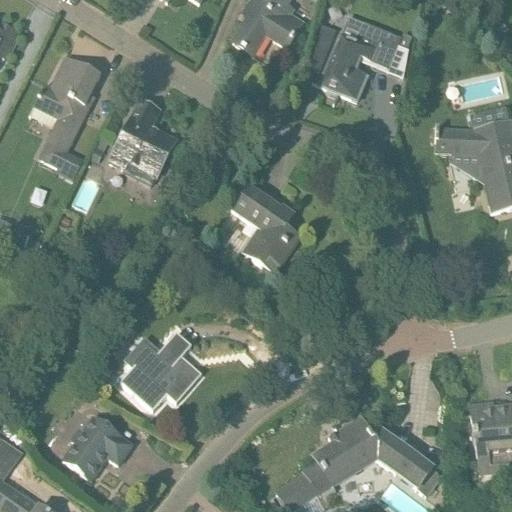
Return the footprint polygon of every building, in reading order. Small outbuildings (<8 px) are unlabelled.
[(183,0),(197,9),(202,0),(152,0),(159,4),(161,0),(183,0)] [(288,53),(304,27),(291,18),(294,13),(288,9),(293,0),(251,0),(241,17),(248,21),(232,47),(251,59),(264,39),(288,53)] [(397,50),(400,43),(364,27),(356,44),(340,38),(325,74),(343,82),(337,98),(356,105),(367,80),(356,75),(361,63),(387,74),(397,50)] [(0,61),(5,64),(18,39),(0,29),(0,61)] [(307,73),(319,78),(337,37),(322,30),(316,46),(318,47),(307,73)] [(400,43),(397,50),(406,53),(411,41),(402,38),(400,43)] [(90,100),(100,80),(65,63),(50,93),(44,90),(29,120),(53,132),(37,163),(73,182),(81,167),(66,159),(94,102),(90,100)] [(156,185),(176,147),(148,134),(158,115),(140,106),(109,168),(123,175),(126,170),(156,185)] [(511,137),(509,126),(469,135),(434,134),(434,147),(435,147),(435,158),(451,159),(452,156),(476,157),(481,156),(490,195),(486,196),(491,218),(511,212),(511,137)] [(98,167),(107,147),(99,144),(89,163),(98,167)] [(279,272),(299,243),(277,228),(285,218),(247,191),(230,216),(261,236),(245,260),(261,272),(267,264),(279,272)] [(0,251),(3,253),(14,232),(0,224),(0,251)] [(175,407),(200,379),(181,362),(190,352),(176,339),(157,359),(170,371),(154,389),(175,407)] [(479,483),(511,478),(511,411),(493,414),(493,416),(470,420),(479,483)] [(368,437),(360,422),(337,435),(340,441),(311,457),(316,466),(301,474),(315,501),(323,497),(325,501),(334,495),(333,492),(377,466),(416,496),(417,495),(425,501),(435,487),(427,481),(433,475),(377,432),(368,437)] [(131,450),(91,423),(81,437),(78,435),(70,446),(73,448),(62,465),(90,485),(106,462),(117,470),(131,450)] [(37,511),(2,487),(22,459),(1,444),(0,445),(0,511),(37,511)]
